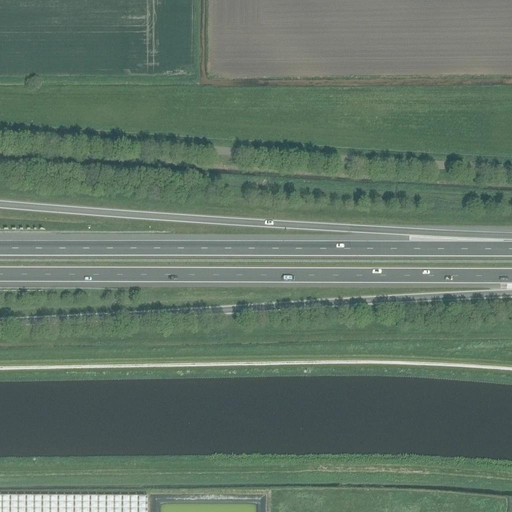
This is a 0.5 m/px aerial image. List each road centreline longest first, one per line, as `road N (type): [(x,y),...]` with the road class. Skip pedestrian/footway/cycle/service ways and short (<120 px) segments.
road 1 (motorway): [(511,238),(0,206)]
road 2 (motorway): [(0,324),(511,294)]
road 3 (motorway): [(511,248),(0,245)]
road 4 (motorway): [(0,277),(511,277)]
road 5 (unclassified): [(256,143),(0,135)]
road 6 (unclassified): [(256,143),(511,161)]
